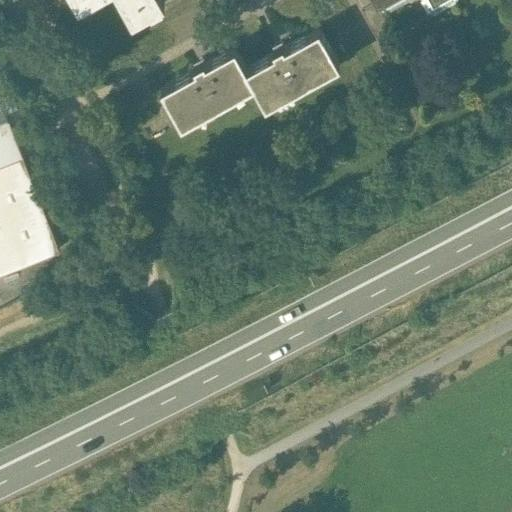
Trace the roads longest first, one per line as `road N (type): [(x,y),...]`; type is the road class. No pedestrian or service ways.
road 1 (trunk): [(0,476),(511,214)]
road 2 (trunk): [(511,189),(0,450)]
road 3 (track): [(0,345),(153,269)]
